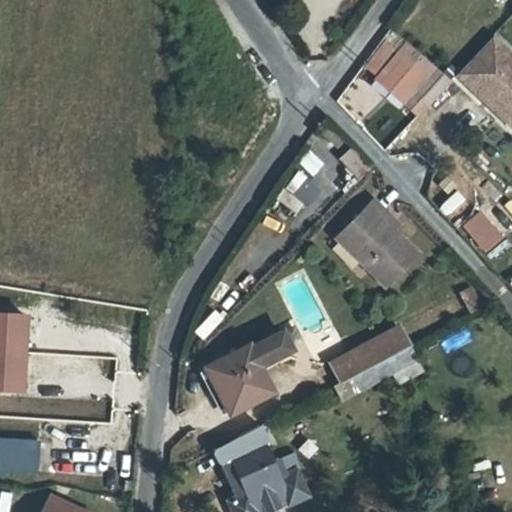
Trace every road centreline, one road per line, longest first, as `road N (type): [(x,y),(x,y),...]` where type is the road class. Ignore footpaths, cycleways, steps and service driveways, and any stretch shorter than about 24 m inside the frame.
road 1 (residential): [(147,511),(170,318),(308,96)]
road 2 (track): [(308,96),(511,310)]
